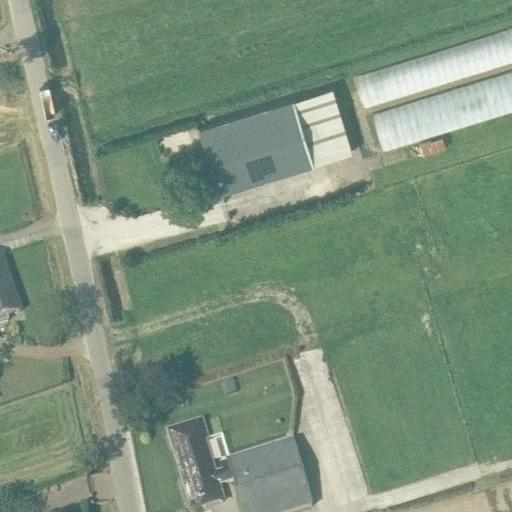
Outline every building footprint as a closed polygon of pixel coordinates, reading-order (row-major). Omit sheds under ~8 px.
[(358,101),(511,61),(511,27),(350,70),(358,101)] [(511,70),(368,106),(377,143),(511,109),(511,70)] [(333,87),(293,99),(198,129),(218,194),(314,164),(353,153),(333,87)] [(423,157),(446,149),(441,137),(418,145),(423,157)] [(15,298),(13,298),(5,273),(7,272),(2,257),(0,257),(0,325),(9,322),(7,318),(21,313),(15,298)] [(196,511),(197,511),(225,504),(220,488),(231,484),(239,511),(299,511),(313,508),(293,441),(225,461),(218,463),(221,471),(216,473),(206,442),(210,441),(203,420),(165,432),(187,506),(194,504),(196,511)]
